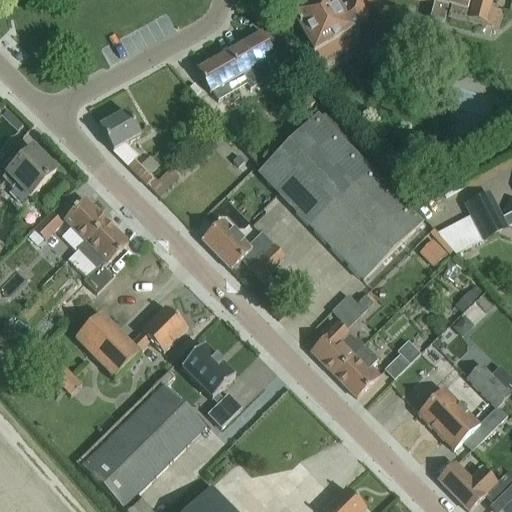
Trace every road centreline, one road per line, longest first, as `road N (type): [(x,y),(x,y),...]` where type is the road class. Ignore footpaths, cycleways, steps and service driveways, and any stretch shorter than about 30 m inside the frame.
road 1 (residential): [(51,120),(436,511)]
road 2 (residential): [(51,120),(208,29),(223,0)]
